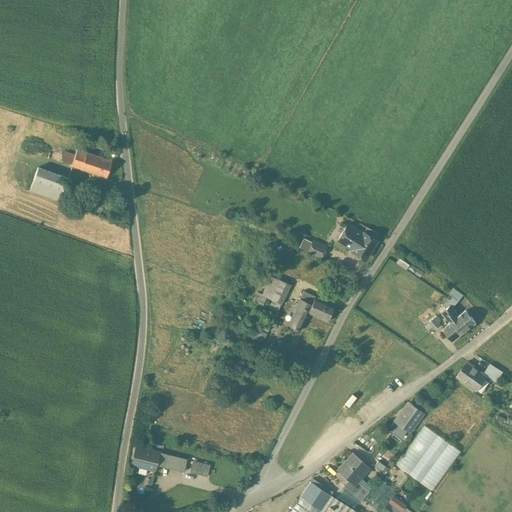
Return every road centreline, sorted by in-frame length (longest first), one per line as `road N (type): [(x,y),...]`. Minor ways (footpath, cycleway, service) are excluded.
road 1 (unclassified): [(511,58),(346,308),(240,502)]
road 2 (unclassified): [(115,511),(142,331),(120,111),(123,0)]
road 3 (unclassified): [(240,502),(301,475),(370,427),(511,307)]
